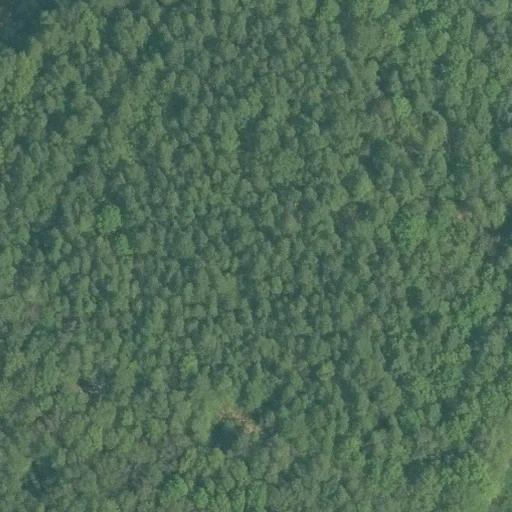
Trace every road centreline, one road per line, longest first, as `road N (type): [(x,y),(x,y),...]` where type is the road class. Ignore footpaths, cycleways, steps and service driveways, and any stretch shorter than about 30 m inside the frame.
road 1 (track): [(0,342),(5,317),(197,0)]
road 2 (track): [(52,511),(0,361)]
